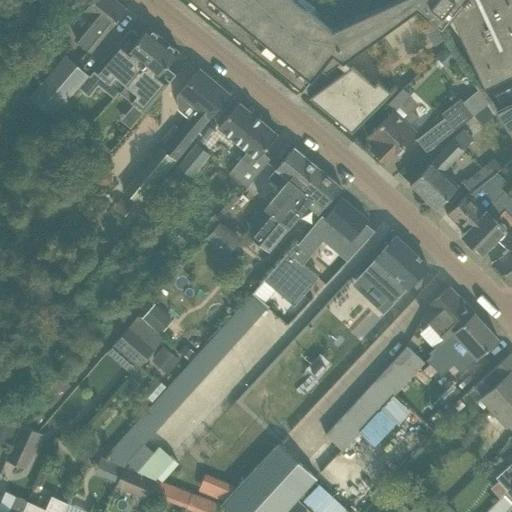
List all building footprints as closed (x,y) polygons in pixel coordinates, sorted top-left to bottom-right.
[(42,0),(50,7),(56,0),(17,0),(6,14),(17,24),(37,0),(42,0)] [(82,10),(71,24),(82,32),(76,40),(89,51),(107,29),(108,30),(113,24),(126,8),(115,0),(90,0),(88,3),(82,10)] [(511,0),(191,0),(200,8),(203,5),(223,21),(221,24),(245,44),(247,41),(268,58),(265,61),(278,71),(290,80),(292,77),(301,85),(299,88),(301,89),(319,67),(325,71),(337,63),(342,59),(416,6),(441,26),(450,15),(484,87),(511,74),(511,0)] [(433,22),(423,29),(435,46),(445,39),(433,22)] [(124,85),(163,38),(148,26),(126,53),(115,44),(92,71),(109,85),(115,77),(124,85)] [(124,85),(118,93),(142,113),(160,91),(171,78),(161,70),(178,50),(163,38),(124,85)] [(445,47),(436,56),(447,66),(455,57),(445,47)] [(28,96),(51,116),(59,108),(87,74),(64,54),(28,96)] [(342,59),(337,63),(345,70),(308,96),(351,131),(391,91),(377,80),(374,83),(352,65),(351,66),(342,59)] [(229,93),(199,68),(178,93),(180,111),(188,118),(180,128),(176,125),(159,144),(161,146),(124,190),(141,205),(194,141),(191,139),(229,93)] [(511,101),(511,86),(494,95),(500,107),(511,101)] [(392,110),(368,135),(378,144),(372,150),(385,163),(416,131),(410,125),(418,117),(413,111),(396,95),(386,105),(392,110)] [(416,139),(426,151),(472,113),(460,98),(441,113),(444,117),(416,139)] [(277,133),(239,101),(218,126),(247,151),(229,172),(246,187),(270,158),(262,151),(277,133)] [(485,104),(473,114),(479,122),(481,124),(493,114),(485,104)] [(59,108),(51,116),(62,126),(70,117),(59,108)] [(466,131),(462,128),(457,134),(443,147),(423,169),(410,184),(436,208),(438,206),(449,194),(458,183),(444,171),(474,139),(466,131)] [(100,142),(92,150),(102,159),(110,150),(100,142)] [(63,156),(47,143),(16,179),(32,193),(63,156)] [(172,174),(184,184),(209,153),(197,143),(172,174)] [(281,188),(264,208),(269,212),(275,217),(317,166),(293,146),(280,162),(275,168),(276,168),(268,177),(281,188)] [(461,181),(470,191),(496,172),(501,167),(493,158),(465,180),(464,179),(461,181)] [(269,212),(251,235),(256,239),(270,251),(308,205),(318,213),(323,208),(328,201),(341,186),(317,166),(275,217),(269,212)] [(97,173),(96,180),(99,185),(106,186),(111,182),(112,176),(108,170),(102,169),(97,173)] [(461,234),(462,235),(504,190),(501,187),(506,181),(496,172),(470,191),(468,193),(466,192),(460,199),(446,213),(464,231),(461,234)] [(462,235),(481,254),(495,239),(505,229),(495,218),(504,209),(511,215),(511,198),(504,190),(462,235)] [(296,242),(253,291),(254,292),(264,301),(275,290),(294,305),(318,277),(303,263),(322,240),(346,260),(359,246),(351,240),(355,235),(368,219),(341,197),(324,216),(322,215),(298,243),(296,242)] [(123,201),(117,208),(125,215),(131,208),(123,201)] [(210,219),(201,229),(207,234),(216,224),(210,219)] [(219,222),(207,236),(228,254),(239,239),(219,222)] [(369,263),(363,270),(395,300),(414,280),(427,266),(395,236),(381,250),(369,263)] [(511,249),(492,263),(511,281),(511,249)] [(443,339),(473,312),(449,285),(434,299),(428,304),(431,308),(423,316),(443,339)] [(254,292),(247,300),(262,314),(269,306),(264,301),(254,292)] [(247,300),(240,308),(255,322),(262,314),(247,300)] [(154,304),(141,318),(157,331),(169,317),(154,304)] [(240,308),(233,316),(247,330),(255,322),(240,308)] [(430,355),(426,359),(436,370),(448,359),(453,363),(457,360),(464,368),(476,357),(483,352),(498,338),(473,312),(443,339),(428,353),(430,355)] [(138,316),(115,343),(140,365),(163,337),(157,331),(141,318),(138,316)] [(233,316),(225,324),(240,338),(247,330),(233,316)] [(225,324),(218,332),(233,346),(240,338),(225,324)] [(218,332),(211,340),(226,354),(233,346),(218,332)] [(211,340),(204,348),(218,362),(226,354),(211,340)] [(185,345),(180,351),(189,359),(194,353),(185,345)] [(406,345),(393,358),(411,375),(424,361),(406,345)] [(164,346),(153,359),(167,370),(178,358),(164,346)] [(204,348),(196,356),(211,370),(218,362),(204,348)] [(481,396),(494,409),(511,392),(511,354),(510,352),(474,384),(482,394),(481,396)] [(196,356),(189,364),(204,378),(211,370),(196,356)] [(411,375),(393,358),(381,372),(399,388),(411,375)] [(189,364),(182,372),(197,386),(204,378),(189,364)] [(182,372),(175,380),(189,394),(197,386),(182,372)] [(399,388),(381,372),(373,381),(391,397),(399,388)] [(59,377),(44,395),(53,403),(68,385),(59,377)] [(175,380),(167,388),(182,402),(189,394),(175,380)] [(373,381),(365,389),(383,406),(391,397),(373,381)] [(167,388),(160,396),(175,410),(182,402),(167,388)] [(383,406),(365,389),(357,398),(375,415),(383,406)] [(511,392),(494,409),(506,424),(508,422),(511,425),(511,392)] [(160,396),(153,404),(168,418),(175,410),(160,396)] [(357,398),(349,407),(367,424),(375,415),(357,398)] [(459,399),(452,405),(457,411),(464,404),(459,399)] [(153,404),(146,412),(160,426),(168,418),(153,404)] [(349,407),(341,416),(359,433),(367,424),(349,407)] [(146,412),(138,420),(153,434),(160,426),(146,412)] [(341,416),(333,425),(351,442),(359,433),(341,416)] [(0,418),(0,435),(10,441),(17,426),(0,418)] [(138,420),(131,428),(146,442),(153,434),(138,420)] [(22,423),(6,458),(26,467),(41,432),(22,423)] [(333,425),(325,434),(343,450),(351,442),(333,425)] [(131,428),(124,436),(139,450),(146,442),(131,428)] [(124,436),(117,444),(131,458),(139,450),(124,436)] [(220,504),(219,505),(237,511),(287,511),(298,500),(317,478),(279,442),(236,487),(222,501),(220,504)] [(117,444),(109,452),(124,466),(131,458),(117,444)] [(159,446),(137,472),(156,479),(160,481),(177,461),(159,446)] [(113,462),(106,476),(119,482),(125,467),(113,462)] [(511,463),(495,478),(507,491),(511,485),(511,463)] [(116,487),(147,499),(156,479),(137,472),(125,467),(119,482),(116,487)] [(205,474),(198,492),(222,501),(236,487),(205,474)] [(352,511),(319,481),(303,498),(317,511),(352,511)] [(180,488),(174,503),(186,507),(192,493),(180,488)] [(5,490),(0,500),(0,511),(21,511),(27,501),(5,490)] [(192,493),(186,507),(196,511),(202,497),(192,493)] [(62,511),(67,502),(52,496),(46,509),(27,501),(21,511),(62,511)] [(310,511),(298,500),(287,511),(310,511)] [(87,511),(67,502),(62,511),(87,511)]
